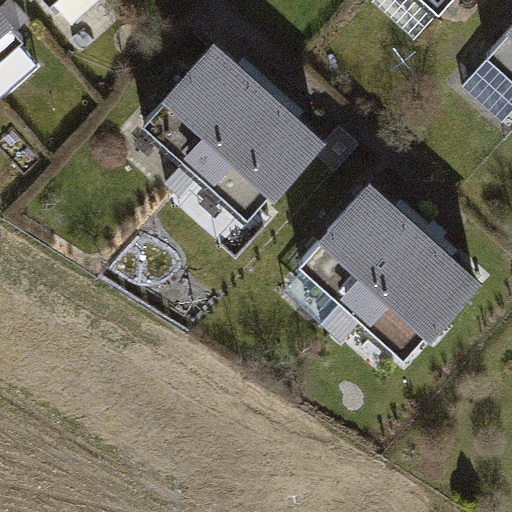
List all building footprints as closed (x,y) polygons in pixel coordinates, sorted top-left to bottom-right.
[(0,0),(0,68),(38,31),(6,0),(0,0)] [(77,0),(33,0),(55,22),(77,0)] [(364,0),(414,45),(455,0),(364,0)] [(511,10),(472,57),(511,91),(511,10)] [(267,83),(205,30),(116,132),(178,185),(267,83)] [(327,134),(267,83),(178,185),(238,237),(327,134)] [(423,226),(365,176),(281,273),(339,323),(423,226)] [(481,276),(423,226),(339,323),(395,372),(481,276)]
